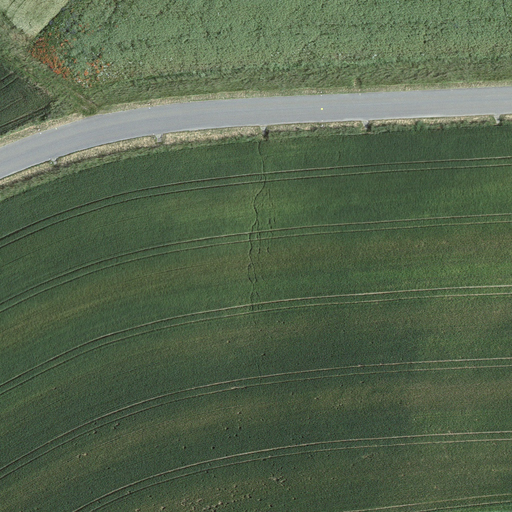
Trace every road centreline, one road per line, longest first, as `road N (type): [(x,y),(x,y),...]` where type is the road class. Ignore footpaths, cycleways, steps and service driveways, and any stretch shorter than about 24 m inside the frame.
road 1 (tertiary): [(0,163),(77,134),(207,111),(511,97)]
road 2 (track): [(123,126),(0,48)]
